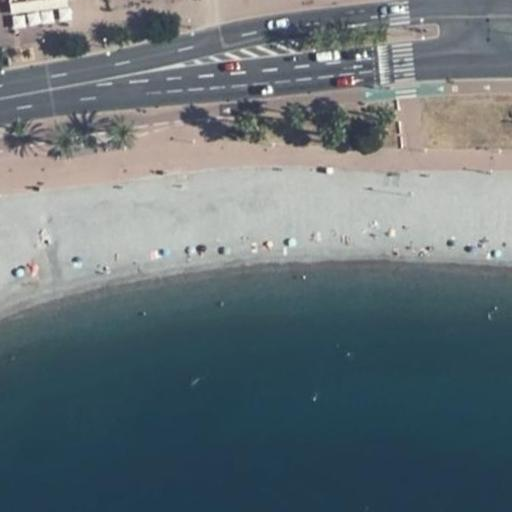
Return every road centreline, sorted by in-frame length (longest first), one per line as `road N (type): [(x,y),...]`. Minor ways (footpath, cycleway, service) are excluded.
road 1 (primary): [(457,9),(227,38),(79,84)]
road 2 (primary): [(79,84),(461,64)]
